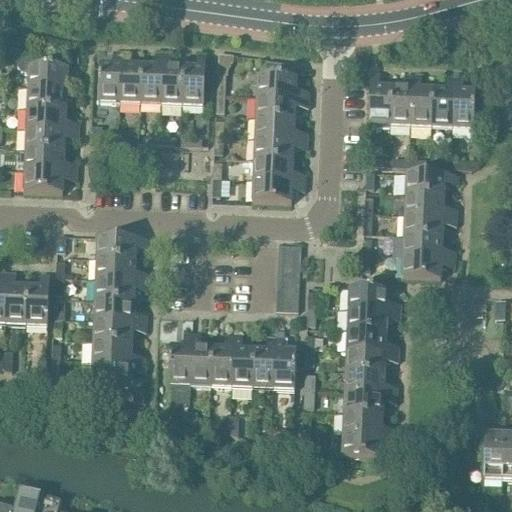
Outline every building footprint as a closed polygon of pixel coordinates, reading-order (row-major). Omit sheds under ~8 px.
[(120,108),(122,56),(113,55),(113,63),(112,69),(100,68),(98,107),(120,108)] [(120,108),(141,109),(142,69),(130,69),(131,56),(122,56),(120,108)] [(141,109),(162,110),(163,57),(155,57),(154,70),(142,69),(141,109)] [(162,110),(182,110),(184,71),(172,71),(172,64),(172,58),(163,57),(162,110)] [(184,71),(182,110),(203,111),(205,59),(196,59),(196,71),(184,71)] [(29,93),(81,95),(81,86),(68,86),(68,73),(56,72),(56,61),(26,60),(24,60),(23,61),(22,62),(20,62),(19,63),(18,65),(18,66),(18,69),(18,70),(19,73),(20,74),(21,75),(22,76),(23,77),(26,77),(29,77),(29,93)] [(256,102),(308,104),(309,95),(295,95),(296,82),(294,82),(294,70),(265,66),(264,81),(257,80),(256,102)] [(389,130),(391,91),(379,90),(379,78),(370,77),(368,129),(389,130)] [(389,130),(410,131),(412,79),(403,78),(403,92),(391,91),(389,130)] [(226,79),(218,79),(217,100),(225,101),(226,79)] [(410,131),(430,132),(432,93),(420,92),(421,79),(412,79),(410,131)] [(430,132),(451,133),(454,81),(445,80),(444,93),(432,93),(430,132)] [(454,81),(451,133),(473,133),(474,94),(462,94),(462,81),(454,81)] [(29,93),(28,114),(67,116),(67,103),(80,104),(81,95),(29,93)] [(216,118),(224,118),(225,101),(217,100),(216,118)] [(256,102),(255,123),(294,124),(295,112),(308,112),(308,104),(256,102)] [(28,114),(27,134),(79,137),(79,128),(66,127),(67,116),(28,114)] [(255,123),(254,143),(307,146),(307,137),(294,136),(294,124),(255,123)] [(224,125),(216,125),(215,142),(224,142),(224,125)] [(27,134),(26,155),(65,157),(66,145),(79,145),(79,137),(27,134)] [(91,143),(91,147),(118,148),(119,139),(101,138),(101,143),(91,143)] [(118,148),(138,149),(139,140),(119,139),(118,148)] [(142,149),(159,149),(160,149),(160,141),(143,140),(142,149)] [(160,149),(176,150),(176,142),(160,141),(160,149)] [(181,150),(202,151),(202,142),(181,142),(181,150)] [(214,159),(223,160),(224,142),(215,142),(214,159)] [(254,143),(254,164),(292,166),(293,154),(306,154),(307,146),(254,143)] [(26,155),(25,176),(77,179),(77,169),(65,169),(65,157),(26,155)] [(366,170),(383,171),(383,163),(366,162),(366,170)] [(449,173),(449,163),(433,162),(433,173),(449,173)] [(392,171),(408,172),(408,164),(392,163),(392,171)] [(254,164),(253,185),(305,187),(305,179),(292,178),(292,166),(254,164)] [(408,172),(426,172),(426,164),(408,164),(408,172)] [(450,165),(449,173),(468,174),(468,166),(450,165)] [(222,167),(214,167),(213,184),(222,184),(222,167)] [(24,197),(63,199),(64,186),(77,187),(77,179),(25,176),(24,197)] [(374,193),(374,176),(366,176),(365,193),(374,193)] [(406,178),(405,199),(444,201),(444,189),(458,189),(458,180),(406,178)] [(213,201),(221,201),(222,184),(213,184),(213,201)] [(252,206),(291,208),(291,195),(305,196),(305,187),(253,185),(252,206)] [(405,199),(404,220),(456,222),(457,214),(443,213),(444,201),(405,199)] [(373,202),(365,202),(364,218),(373,219),(373,202)] [(364,218),(364,239),(372,239),(373,219),(364,218)] [(404,220),(403,241),(442,242),(442,230),(456,231),(456,222),(404,220)] [(65,258),(66,241),(58,240),(57,258),(65,258)] [(403,241),(403,261),(454,264),(455,255),(441,255),(442,242),(403,241)] [(149,244),(98,242),(97,242),(96,264),(136,265),(136,253),(149,254),(149,244)] [(371,244),(363,243),(362,259),(371,260),(371,244)] [(278,261),(301,262),(301,251),(279,250),(278,261)] [(362,277),(370,277),(371,260),(362,259),(362,277)] [(301,262),(278,261),(278,272),(300,273),(301,262)] [(403,261),(402,283),(440,284),(441,272),(454,273),(454,264),(403,261)] [(96,264),(95,285),(147,287),(148,278),(135,277),(136,265),(96,264)] [(57,266),(56,283),(64,283),(72,283),(72,279),(65,279),(65,266),(57,266)] [(300,273),(278,272),(278,282),(300,283),(300,273)] [(5,329),(27,330),(29,291),(16,291),(16,278),(8,277),(5,329)] [(47,331),(50,279),(40,279),(40,292),(29,291),(27,330),(47,331)] [(300,283),(278,282),(277,294),(299,294),(300,283)] [(56,283),(55,299),(64,300),(64,283),(56,283)] [(95,285),(94,305),(134,307),(135,295),(147,295),(147,287),(95,285)] [(349,293),(348,314),(400,317),(400,308),(387,307),(388,295),(349,293)] [(299,294),(277,294),(277,304),(299,305),(299,294)] [(317,296),(308,296),(307,313),(316,313),(317,296)] [(299,305),(277,304),(276,315),(298,316),(299,305)] [(94,305),(94,326),(146,328),(146,319),(134,319),(134,307),(94,305)] [(55,308),(54,327),(62,328),(63,308),(55,308)] [(307,330),(315,330),(316,313),(307,313),(307,330)] [(348,314),(347,335),(386,337),(387,324),(400,325),(400,317),(348,314)] [(94,326),(93,347),(132,348),(133,336),(145,336),(146,328),(94,326)] [(347,335),(346,356),(398,358),(399,349),(386,349),(386,337),(347,335)] [(190,390),(193,338),(183,338),(183,351),(170,350),(168,389),(190,390)] [(190,390),(211,391),(213,352),(200,351),(201,338),(193,338),(190,390)] [(211,391),(232,392),(234,340),(225,339),(224,352),(213,352),(211,391)] [(232,392),(253,393),(254,354),(242,353),(242,340),(234,340),(232,392)] [(253,393),(273,394),(275,342),(266,341),(266,354),(254,354),(253,393)] [(306,341),(306,354),(315,355),(315,341),(306,341)] [(294,395),(296,355),(283,355),(284,342),(275,342),(273,394),(294,395)] [(93,347),(92,368),(144,369),(144,361),(132,360),(132,348),(93,347)] [(53,349),(52,366),(60,366),(60,349),(53,349)] [(306,354),(305,364),(314,365),(315,355),(306,354)] [(4,373),(4,375),(12,376),(13,356),(4,356),(3,373),(4,373)] [(346,356),(345,377),(384,378),(385,366),(398,366),(398,358),(346,356)] [(36,382),(37,382),(45,383),(46,364),(37,364),(36,382)] [(60,383),(60,366),(52,366),(51,382),(60,383)] [(82,367),(81,387),(91,388),(91,389),(131,391),(131,378),(143,378),(144,369),(92,368),(82,367)] [(345,377),(344,398),(396,400),(397,391),(384,390),(384,378),(345,377)] [(305,380),(304,396),(314,396),(314,380),(305,380)] [(313,413),(314,396),(304,396),(303,413),(313,413)] [(344,398),(343,418),(383,420),(383,408),(396,408),(396,400),(344,398)] [(189,426),(189,417),(188,417),(189,407),(181,407),(180,424),(189,426)] [(197,417),(189,417),(189,426),(197,429),(197,417)] [(343,418),(342,439),(395,441),(395,432),(382,432),(383,420),(343,418)] [(230,439),(231,420),(222,420),(222,436),(230,439)] [(239,420),(231,420),(230,439),(239,441),(239,420)] [(312,438),(313,421),(303,421),(302,437),(312,438)] [(270,436),(270,440),(271,440),(271,451),(279,454),(279,436),(270,436)] [(312,455),(312,438),(302,437),(302,454),(312,455)] [(502,485),(504,439),(486,438),(485,445),(474,445),(474,461),(485,461),(484,484),(502,485)] [(271,440),(270,440),(258,439),(258,447),(263,449),(271,451),(271,440)] [(395,441),(342,439),(341,460),(381,462),(381,449),(394,450),(395,441)] [(511,439),(504,439),(502,485),(511,484),(511,439)] [(19,493),(17,499),(13,511),(59,511),(62,505),(19,493)]
